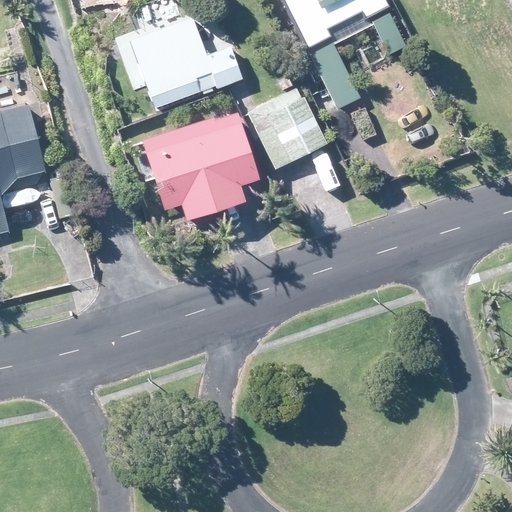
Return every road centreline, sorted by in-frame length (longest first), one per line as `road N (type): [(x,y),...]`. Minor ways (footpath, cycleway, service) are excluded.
road 1 (residential): [(437,511),(467,473),(479,441),(480,401),(422,242)]
road 2 (residential): [(253,293),(219,373),(212,423),(226,476),(255,511)]
road 3 (tertiary): [(253,293),(47,356)]
road 4 (tertiary): [(422,242),(253,293)]
road 5 (residential): [(117,511),(113,468),(95,417),(47,356)]
